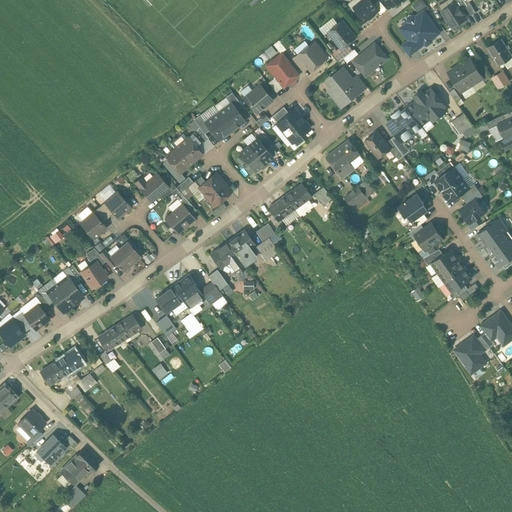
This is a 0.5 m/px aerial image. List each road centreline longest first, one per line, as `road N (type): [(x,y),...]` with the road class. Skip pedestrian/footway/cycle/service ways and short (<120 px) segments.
road 1 (unclassified): [(8,367),(160,511)]
road 2 (residential): [(8,367),(168,256)]
